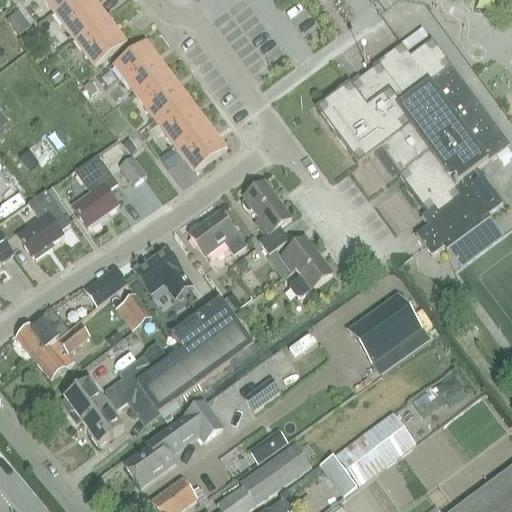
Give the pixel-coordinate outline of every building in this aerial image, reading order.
[(42,0),(55,16),(77,0),(42,0)] [(89,0),(77,0),(55,16),(75,43),(105,20),(89,0)] [(296,14),(302,26),(318,17),(311,5),(296,14)] [(125,46),(105,20),(75,43),(95,69),(125,46)] [(432,43),(410,60),(488,165),(510,149),(451,70),(452,70),(432,43)] [(135,96),(165,74),(145,47),(115,69),(135,96)] [(350,86),(317,112),(358,168),(380,152),(406,187),(427,215),(424,218),(422,219),(427,226),(470,193),(463,183),(477,173),(488,165),(410,60),(402,48),(373,70),(374,71),(352,88),(350,86)] [(185,100),(165,74),(135,96),(155,122),(185,100)] [(205,126),(185,100),(155,122),(175,149),(205,126)] [(0,132),(8,125),(0,115),(0,132)] [(205,126),(175,149),(195,175),(225,152),(205,126)] [(118,189),(97,160),(74,176),(90,198),(73,211),(88,232),(89,231),(92,233),(100,228),(100,223),(118,210),(109,196),(118,189)] [(134,189),(147,179),(132,160),(120,170),(134,189)] [(503,208),(477,173),(463,183),(470,193),(427,226),(426,226),(428,229),(416,238),(432,260),(444,251),(447,254),(490,221),(488,218),(503,208)] [(243,202),(245,204),(243,205),(243,208),(247,214),(250,215),(252,213),(259,223),(255,226),(265,240),(259,245),(269,259),(289,244),(280,231),(291,223),(265,186),(243,202)] [(32,261),(34,260),(36,264),(49,255),(46,251),(65,238),(62,235),(70,229),(46,195),(28,208),(39,224),(17,240),(32,261)] [(189,237),(191,238),(190,239),(206,261),(225,247),(234,259),(245,251),(220,217),(201,230),(200,229),(197,228),(190,234),(189,237)] [(0,264),(1,266),(13,258),(0,239),(0,264)] [(306,242),(280,261),(276,255),(267,261),(281,280),(290,274),(292,276),(296,273),(301,279),(290,287),(290,292),(296,301),(302,301),(312,294),(333,278),(306,242)] [(144,265),(134,273),(136,276),(135,276),(151,299),(164,290),(170,299),(175,304),(193,291),(166,254),(147,268),(144,265)] [(115,271),(85,295),(84,295),(97,311),(127,287),(115,271)] [(137,298),(124,308),(142,330),(154,320),(137,298)] [(397,301),(349,334),(372,364),(419,331),(397,301)] [(170,364),(169,364),(137,387),(148,403),(159,418),(254,349),(220,304),(172,339),(184,354),(170,364)] [(35,364),(58,346),(57,345),(69,335),(51,313),(17,341),(35,364)] [(59,347),(58,346),(35,364),(52,384),(74,366),(68,358),(89,340),(81,329),(59,347)] [(137,387),(169,364),(157,347),(149,353),(143,362),(119,379),(123,384),(105,396),(108,400),(103,404),(90,385),(64,403),(65,404),(63,408),(67,415),(72,414),(82,427),(121,399),(136,387),(137,387)] [(253,415),(279,397),(271,384),(244,403),(253,415)] [(127,407),(127,408),(132,415),(148,403),(137,387),(136,387),(121,399),(127,407)] [(117,415),(127,408),(127,407),(121,399),(82,427),(99,451),(124,434),(109,414),(115,411),(117,415)] [(222,433),(204,408),(167,435),(147,449),(149,452),(125,469),(141,492),(175,467),(167,456),(192,438),(199,439),(204,446),(222,433)] [(393,418),(335,461),(358,491),(415,448),(393,418)] [(277,454),(287,447),(281,438),(271,444),(277,454)] [(252,511),(312,470),(296,447),(241,486),(243,490),(217,508),(220,511),(252,511)] [(511,511),(511,473),(459,511),(511,511)] [(155,511),(185,511),(197,504),(182,484),(152,506),(155,511)] [(291,511),(284,502),(270,511),(291,511)]
